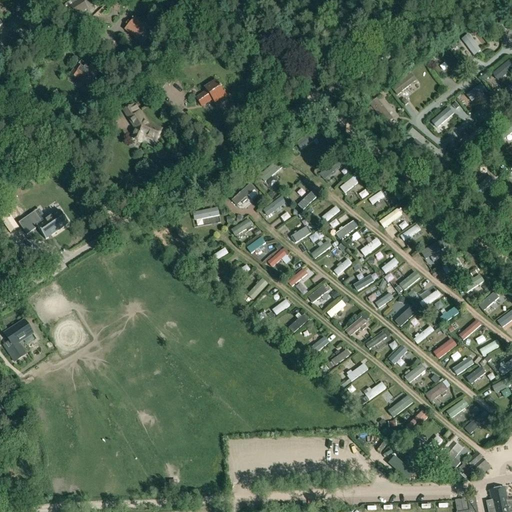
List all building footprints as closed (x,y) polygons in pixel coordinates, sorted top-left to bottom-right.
[(69,22),(88,9),(82,0),(79,0),(69,6),(68,4),(61,8),(63,11),(62,11),(69,22)] [(26,24),(30,29),(38,21),(34,16),(26,24)] [(78,20),(71,27),(75,32),(83,25),(78,20)] [(145,29),(135,20),(126,30),(137,39),(136,41),(143,46),(149,39),(148,38),(153,32),(147,26),(145,29)] [(462,40),(474,56),(479,52),(467,36),(462,40)] [(164,63),(190,46),(186,40),(180,43),(177,38),(161,48),(164,52),(160,54),(162,56),(160,57),(162,61),(163,60),(164,63)] [(448,55),(442,59),(454,76),(461,71),(448,55)] [(436,62),(433,58),(427,62),(430,66),(436,62)] [(89,75),(84,71),(88,65),(81,61),(71,76),(77,80),(78,78),(89,86),(94,78),(93,77),(94,76),(90,73),(89,75)] [(499,82),(511,70),(511,63),(510,62),(493,76),(499,82)] [(146,89),(156,98),(168,84),(157,75),(146,89)] [(411,76),(392,90),(397,97),(416,82),(411,76)] [(201,106),(212,99),(214,102),(225,95),(216,82),(206,89),(208,92),(197,100),(201,106)] [(486,92),(481,86),(467,98),(472,104),(486,92)] [(370,106),(386,126),(392,121),(377,101),(370,106)] [(141,143),(144,136),(157,141),(162,130),(149,125),(135,106),(134,107),(133,105),(122,112),(135,132),(132,139),(141,143)] [(432,124),(437,130),(454,117),(448,110),(432,124)] [(502,111),(485,126),(491,132),(507,117),(502,111)] [(511,125),(499,135),(503,141),(511,134),(511,125)] [(297,144),(301,151),(321,137),(316,130),(297,144)] [(460,149),(466,155),(480,140),(474,135),(460,149)] [(410,148),(428,163),(433,157),(415,142),(410,148)] [(260,177),(265,183),(284,167),(279,161),(260,177)] [(320,175),(325,180),(340,166),(336,161),(320,175)] [(349,161),(343,166),(346,169),(352,164),(349,161)] [(449,178),(448,169),(439,169),(439,179),(449,178)] [(497,182),(491,177),(474,193),(479,199),(497,182)] [(344,195),(357,184),(353,178),(340,189),(344,195)] [(253,191),(249,186),(231,202),(236,207),(241,202),(243,204),(247,200),(246,198),(253,191)] [(511,193),(510,191),(494,205),(499,211),(511,200),(511,193)] [(372,206),(384,198),(381,193),(369,201),(372,206)] [(38,199),(35,206),(44,210),(47,204),(38,199)] [(336,208),(322,219),(325,223),(339,212),(336,208)] [(218,209),(193,214),(194,221),(219,216),(218,209)] [(294,216),(290,211),(274,222),(277,227),(294,216)] [(384,228),(400,216),(396,211),(380,223),(384,228)] [(46,242),(69,227),(60,213),(42,225),(35,214),(19,225),(27,237),(36,232),(35,230),(37,229),(46,242)] [(248,232),(252,230),(251,227),(252,226),(249,221),(232,232),(235,237),(247,230),(248,232)] [(335,237),(339,242),(348,235),(357,228),(353,223),(344,229),(335,237)] [(400,237),(404,242),(421,231),(417,226),(400,237)] [(291,238),(295,245),(311,235),(307,228),(291,238)] [(353,243),(359,239),(355,233),(349,236),(353,243)] [(247,249),(251,255),(255,252),(259,249),(260,251),(264,249),(262,247),(265,244),(261,239),(247,249)] [(376,240),(360,252),(364,258),(380,245),(376,240)] [(447,247),(443,241),(422,254),(425,260),(447,247)] [(323,246),(320,249),(311,255),(315,260),(331,247),(327,242),(323,246)] [(338,259),(343,256),(338,247),(332,250),(338,259)] [(210,259),(213,264),(228,255),(224,250),(210,259)] [(281,253),(280,252),(267,264),(271,269),(285,257),(281,253)] [(380,252),(373,255),(376,262),(383,259),(380,252)] [(337,277),(351,265),(348,260),(333,272),(337,277)] [(381,270),(385,275),(398,265),(394,260),(381,270)] [(461,265),(458,260),(442,270),(446,275),(455,269),(457,271),(460,269),(459,267),(461,265)] [(355,272),(361,268),(358,263),(352,267),(355,272)] [(235,281),(249,271),(246,266),(232,276),(235,281)] [(288,283),(292,288),(307,275),(303,271),(288,283)] [(382,279),(387,285),(394,279),(389,273),(382,279)] [(399,286),(403,292),(418,280),(414,274),(399,286)] [(485,282),(480,276),(462,288),(466,294),(485,282)] [(357,293),(373,283),(370,277),(353,287),(357,293)] [(262,281),(247,297),(252,302),(267,286),(262,281)] [(323,300),(327,297),(325,294),(327,293),(323,288),(309,298),(314,303),(321,298),(323,300)] [(436,292),(419,304),(422,309),(440,297),(436,292)] [(375,304),(379,309),(393,300),(390,294),(375,304)] [(479,307),(483,312),(499,299),(494,294),(479,307)] [(437,311),(443,307),(438,300),(432,304),(437,311)] [(285,302),(272,311),(276,317),(289,307),(285,302)] [(341,302),(327,315),(330,319),(345,306),(341,302)] [(395,323),(400,328),(419,311),(414,306),(395,323)] [(455,309),(439,319),(443,325),(459,314),(455,309)] [(502,328),(511,320),(511,313),(511,312),(498,322),(502,328)] [(304,316),(301,318),(299,315),(295,318),(298,321),(289,328),(294,334),(309,321),(304,316)] [(346,332),(350,337),(360,329),(362,331),(365,329),(363,326),(366,324),(361,319),(346,332)] [(25,321),(5,334),(13,347),(7,352),(14,364),(27,355),(19,343),(33,334),(25,321)] [(463,342),(481,326),(476,321),(458,337),(463,342)] [(415,339),(414,341),(418,346),(433,333),(429,328),(419,337),(418,335),(414,338),(415,339)] [(383,334),(365,347),(369,351),(386,339),(383,334)] [(325,338),(310,351),(313,356),(329,343),(325,338)] [(392,340),(385,343),(388,349),(395,345),(392,340)] [(434,353),(439,360),(456,347),(451,341),(434,353)] [(496,341),(479,351),(482,357),(500,347),(496,341)] [(395,365),(407,351),(402,347),(390,360),(395,365)] [(331,363),(331,364),(334,367),(350,356),(346,352),(331,363)] [(455,370),(458,375),(472,366),(468,361),(455,370)] [(504,377),(511,370),(511,361),(505,366),(503,364),(500,366),(502,369),(499,371),(504,377)] [(347,377),(351,383),(367,371),(363,365),(352,374),(350,371),(346,374),(348,376),(347,377)] [(425,372),(420,366),(405,378),(409,384),(425,372)] [(485,374),(481,368),(466,380),(471,386),(485,374)] [(493,388),(497,395),(511,386),(511,381),(511,379),(493,388)] [(366,391),(368,394),(365,396),(369,402),(385,390),(381,384),(371,391),(369,389),(366,391)] [(425,397),(430,403),(446,391),(442,384),(425,397)] [(388,412),(393,419),(412,404),(407,398),(388,412)] [(464,401),(446,414),(451,420),(468,407),(464,401)] [(406,428),(412,434),(427,418),(422,413),(406,428)] [(484,422),(479,416),(464,430),(469,436),(484,422)] [(427,459),(442,443),(437,438),(422,454),(427,459)] [(463,450),(447,468),(452,472),(468,455),(463,450)] [(491,469),(477,454),(467,463),(466,462),(459,469),(467,478),(474,472),(481,478),(491,469)] [(511,511),(511,499),(506,499),(504,489),(490,491),(494,511),(511,511)] [(456,507),(456,511),(477,511),(475,502),(473,500),(470,498),(455,501),(456,507)]
